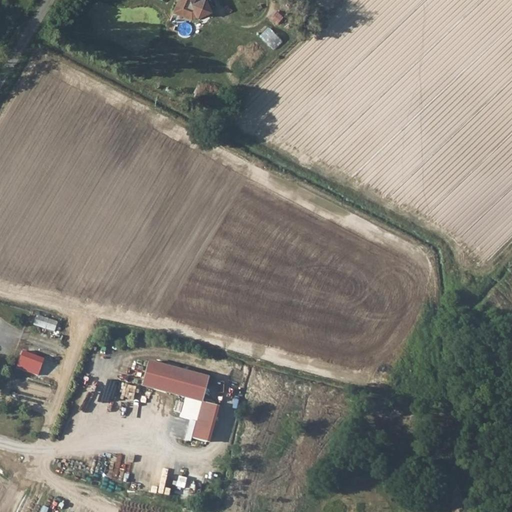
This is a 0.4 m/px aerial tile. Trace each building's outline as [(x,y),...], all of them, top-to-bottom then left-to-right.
[(185,11),(179,0),(178,0),(175,10),(193,16),(198,14),(196,11),(192,13),(185,11)] [(179,0),(185,11),(192,13),(196,11),(198,14),(211,7),(207,0),(179,0)] [(272,28),(264,35),(276,48),(284,41),(272,28)] [(210,377),(149,360),(142,385),(203,401),(210,377)] [(208,441),(218,404),(203,401),(194,437),(208,441)]
